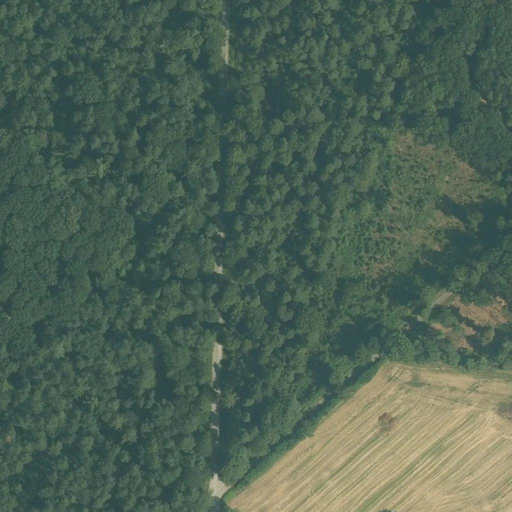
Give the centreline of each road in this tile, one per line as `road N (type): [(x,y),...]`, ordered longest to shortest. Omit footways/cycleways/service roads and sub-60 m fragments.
road 1 (track): [(211,507),(224,0)]
road 2 (unclassified): [(511,235),(211,507)]
